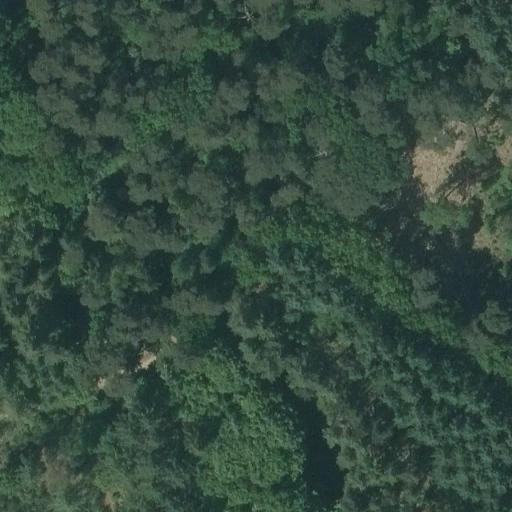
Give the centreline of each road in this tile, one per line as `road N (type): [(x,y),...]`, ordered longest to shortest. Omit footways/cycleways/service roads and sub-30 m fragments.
road 1 (track): [(360,0),(343,67),(280,193),(186,326),(146,361),(0,420)]
road 2 (track): [(280,193),(396,284),(511,344)]
